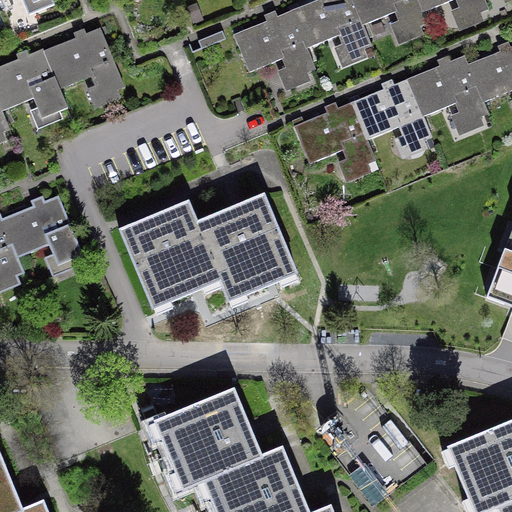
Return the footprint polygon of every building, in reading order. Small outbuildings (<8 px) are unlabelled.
[(319,0),(291,12),(306,49),(338,36),(347,56),(371,46),(362,26),(351,0),(319,0)] [(351,0),(362,26),(394,12),(403,33),(427,23),(423,12),(417,0),(351,0)] [(417,0),(423,12),(452,0),(455,0),(464,20),(488,10),(484,0),(417,0)] [(315,70),(306,49),(291,12),(234,35),(249,72),(282,59),(290,80),(315,70)] [(100,30),(43,53),(59,90),(91,76),(100,97),(124,87),(100,30)] [(511,47),(467,66),(483,103),(511,90),(511,47)] [(66,108),(59,90),(43,53),(42,50),(0,67),(0,107),(2,111),(34,98),(42,118),(66,108)] [(488,114),(483,103),(467,66),(464,57),(407,80),(423,117),(454,104),(463,124),(488,114)] [(431,138),(423,117),(407,80),(351,103),(366,140),(398,127),(407,148),(431,138)] [(366,140),(351,103),(294,127),(310,164),(342,151),(350,171),(375,161),(366,140)] [(0,133),(9,129),(2,111),(0,107),(0,133)] [(218,276),(217,277),(226,298),(295,269),(264,195),(197,223),(196,223),(218,276)] [(82,255),(58,197),(1,221),(17,258),(49,244),(58,265),(82,255)] [(188,202),(119,231),(150,305),(217,277),(218,276),(196,223),(197,223),(188,202)] [(0,282),(23,273),(17,258),(1,221),(0,217),(0,282)] [(511,307),(511,230),(487,298),(511,307)] [(234,390),(159,420),(188,489),(209,481),(208,480),(262,457),(261,456),(234,390)] [(511,421),(453,446),(479,511),(489,511),(502,507),(501,506),(511,501),(511,421)] [(308,511),(282,448),(261,456),(262,457),(208,480),(209,481),(221,511),(308,511)] [(22,510),(0,455),(0,511),(20,511),(23,511),(22,510)] [(47,511),(43,501),(22,510),(23,511),(20,511),(47,511)] [(511,511),(511,501),(501,506),(502,507),(504,511),(511,511)]
